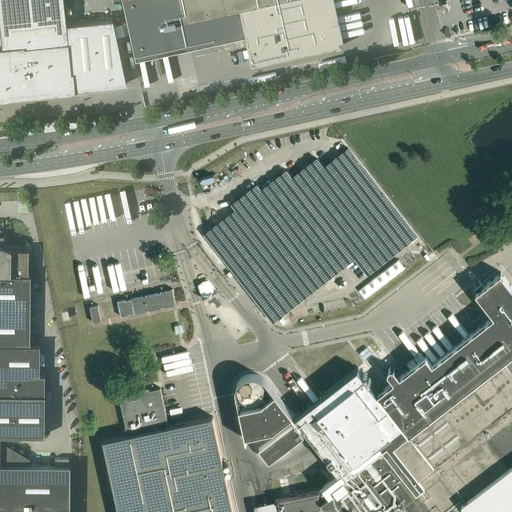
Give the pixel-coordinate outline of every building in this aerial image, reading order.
[(0,98),(74,91),(74,89),(66,23),(65,23),(63,0),(0,0),(0,38),(1,48),(0,47),(0,98)] [(177,0),(183,22),(238,10),(241,22),(234,24),(237,37),(244,35),(250,65),(332,47),(332,48),(343,45),(343,44),(339,45),(328,0),(177,0)] [(74,91),(74,89),(104,86),(104,88),(111,87),(111,86),(126,84),(126,79),(125,79),(112,18),(66,23),(74,89),(74,91)] [(418,238),(349,150),(324,169),(317,160),(292,179),(286,172),(262,191),(257,186),(230,206),(234,212),(204,234),(275,325),(354,261),(368,278),(418,238)] [(0,435),(43,435),(44,375),(39,375),(39,345),(40,345),(29,345),(30,275),(28,275),(28,250),(3,249),(3,235),(0,234),(0,435)] [(334,511),(342,510),(343,511),(455,511),(463,506),(468,511),(504,511),(511,506),(511,285),(501,272),(476,291),(494,315),(433,363),(427,355),(400,375),(394,367),(391,367),(389,369),(388,372),(394,380),(378,393),(358,367),(312,404),(295,416),(302,425),(295,431),(293,428),(264,434),(269,457),(286,454),(310,435),(339,474),(319,490),(279,499),(254,504),(255,511),(334,511)] [(209,302),(214,301),(218,306),(222,303),(217,298),(214,294),(218,290),(217,289),(215,290),(203,274),(200,275),(198,277),(204,296),(202,296),(203,299),(208,297),(209,302)] [(176,304),(172,288),(160,291),(161,292),(158,292),(157,291),(146,294),(146,295),(143,296),(143,294),(131,297),(131,298),(126,299),(126,298),(118,300),(121,316),(129,314),(129,313),(134,312),(135,313),(146,311),(146,310),(149,309),(149,310),(161,307),(161,306),(164,306),(164,307),(176,304)] [(98,304),(90,306),(93,322),(101,321),(98,304)] [(103,440),(119,511),(233,511),(213,416),(166,426),(165,423),(168,422),(160,387),(149,390),(150,392),(144,393),(143,391),(119,396),(127,431),(129,431),(130,434),(103,440)] [(261,403),(239,408),(245,436),(274,429),(293,414),(276,392),(261,403)] [(0,511),(68,511),(69,465),(0,464),(0,511)]
